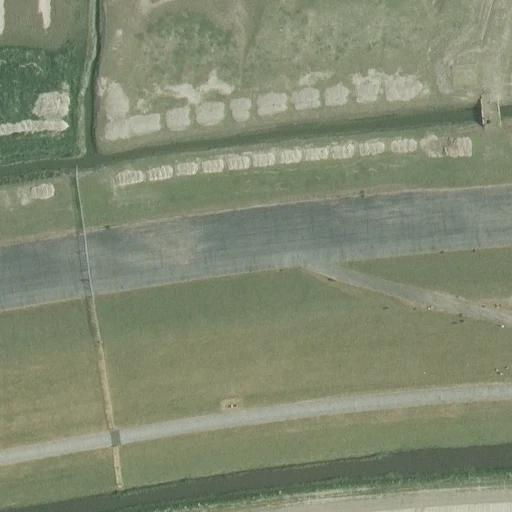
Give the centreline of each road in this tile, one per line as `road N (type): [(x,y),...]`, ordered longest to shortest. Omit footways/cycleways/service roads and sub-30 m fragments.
road 1 (track): [(0,303),(299,257),(511,237)]
road 2 (track): [(511,319),(299,257)]
